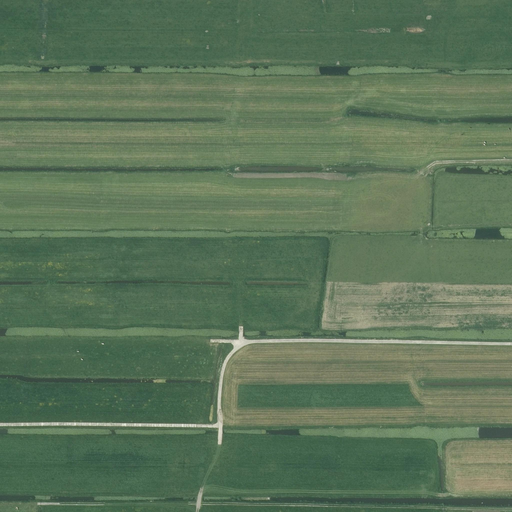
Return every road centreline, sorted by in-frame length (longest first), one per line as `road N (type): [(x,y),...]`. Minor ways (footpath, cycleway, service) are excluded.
road 1 (track): [(511,509),(35,502),(12,508)]
road 2 (track): [(511,344),(240,343),(241,327)]
road 3 (track): [(219,426),(0,424)]
road 4 (track): [(219,444),(220,379),(240,343),(211,341)]
